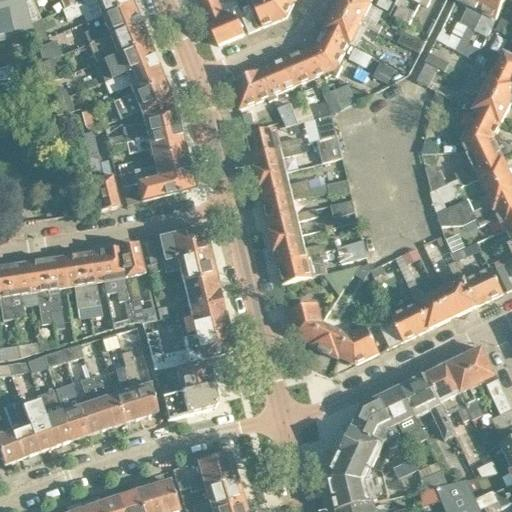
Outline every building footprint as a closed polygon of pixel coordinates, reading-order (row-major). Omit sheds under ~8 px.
[(19,0),(0,0),(0,44),(29,37),(19,0)] [(33,1),(33,0),(25,3),(31,26),(40,22),(41,21),(33,1)] [(59,0),(60,1),(64,11),(73,7),(90,0),(59,0)] [(64,11),(62,12),(67,22),(83,16),(86,23),(101,16),(102,17),(131,5),(129,0),(90,0),(73,7),(64,11)] [(198,0),(203,10),(218,4),(216,0),(198,0)] [(236,0),(241,10),(242,9),(246,18),(242,20),(249,35),(258,31),(252,16),(247,3),(245,0),(236,0)] [(245,0),(258,31),(287,20),(296,0),(255,0),(252,1),(251,0),(245,0)] [(371,6),(369,5),(361,1),(359,0),(340,0),(340,1),(337,6),(336,10),(334,13),(378,35),(382,27),(373,23),(365,19),(371,6)] [(387,0),(379,0),(377,5),(388,11),(392,3),(387,0)] [(422,0),(420,5),(427,8),(430,0),(422,0)] [(453,0),(456,1),(468,7),(460,25),(467,28),(481,0),(453,0)] [(481,0),(467,28),(475,32),(483,14),(496,21),(506,0),(481,0)] [(218,4),(203,10),(218,48),(245,37),(237,16),(225,21),(218,4)] [(86,23),(89,31),(84,33),(89,46),(140,25),(131,5),(102,17),(101,16),(86,23)] [(334,13),(324,33),(349,46),(351,47),(357,34),(375,42),(378,35),(334,13)] [(502,18),(495,31),(504,35),(511,22),(502,18)] [(40,22),(31,26),(34,39),(45,34),(40,22)] [(140,25),(89,46),(97,65),(147,44),(147,42),(146,41),(142,32),(140,25)] [(338,66),(348,46),(324,33),(316,48),(329,78),(333,76),(337,78),(342,68),(338,66)] [(398,44),(420,55),(425,45),(403,34),(398,44)] [(440,35),(436,41),(446,47),(450,38),(444,35),(443,37),(440,35)] [(56,41),(37,49),(42,65),(54,60),(75,52),(71,41),(58,46),(56,41)] [(147,44),(97,65),(105,84),(155,63),(147,44)] [(351,47),(348,54),(351,56),(349,60),(365,68),(371,57),(351,47)] [(326,79),(329,78),(316,48),(287,61),(298,87),(301,85),(324,76),(326,79)] [(449,64),(430,55),(425,63),(444,73),(449,64)] [(511,58),(505,55),(496,74),(511,82),(511,58)] [(479,56),(475,63),(484,67),(487,60),(479,56)] [(60,80),(54,60),(42,65),(47,85),(60,80)] [(287,61),(260,73),(272,102),(276,100),(275,97),(298,87),(287,61)] [(155,63),(105,84),(107,89),(117,91),(130,86),(133,94),(163,82),(157,68),(155,63)] [(476,64),(466,84),(511,106),(511,103),(511,82),(496,74),(476,64)] [(381,65),(375,77),(383,81),(388,83),(394,71),(381,65)] [(269,103),(272,102),(260,73),(233,84),(240,112),(267,100),(269,103)] [(113,103),(116,111),(120,121),(138,114),(141,113),(141,117),(173,107),(165,88),(163,82),(133,94),(113,103)] [(466,84),(463,91),(472,96),(474,93),(481,96),(474,112),(501,126),(511,106),(466,84)] [(315,103),(308,106),(314,121),(316,121),(332,117),(357,105),(348,85),(322,95),(326,103),(316,106),(315,103)] [(57,87),(49,90),(52,102),(61,99),(67,97),(64,90),(57,87)] [(52,102),(56,117),(65,115),(61,99),(52,102)] [(290,105),(277,110),(286,128),(299,125),(293,111),(290,105)] [(126,143),(179,131),(174,108),(173,107),(141,117),(143,125),(123,130),(126,143)] [(89,111),(80,114),(84,129),(87,131),(94,129),(89,111)] [(476,114),(461,143),(466,154),(494,141),(501,126),(474,112),(473,113),(476,114)] [(332,117),(316,121),(321,142),(337,137),(332,117)] [(276,130),(246,137),(252,159),(300,148),(298,140),(280,145),(276,130)] [(126,143),(108,147),(110,156),(127,152),(128,156),(150,150),(152,159),(184,151),(179,131),(126,143)] [(92,133),(81,136),(86,158),(99,214),(119,209),(112,179),(108,162),(99,164),(97,155),(92,133)] [(321,142),(317,144),(322,165),(343,160),(337,137),(321,142)] [(472,166),(455,174),(459,183),(503,161),(494,141),(466,154),(472,166)] [(424,144),(421,155),(422,156),(438,155),(437,144),(424,144)] [(300,148),(252,159),(257,181),(287,174),(283,160),(302,156),(300,148)] [(122,189),(136,185),(190,173),(184,151),(152,159),(154,167),(119,175),(122,189)] [(465,195),(462,189),(479,181),(485,194),(511,181),(511,179),(503,161),(459,183),(447,189),(432,196),(435,208),(465,195)] [(437,169),(426,170),(432,196),(447,189),(437,169)] [(136,185),(141,204),(189,192),(191,192),(193,188),(190,173),(136,185)] [(257,181),(262,202),(310,190),(308,183),(290,187),(287,174),(257,181)] [(477,221),(511,203),(511,181),(485,194),(490,206),(483,209),(474,213),(468,201),(437,216),(441,228),(463,228),(477,221)] [(262,202),(267,222),(296,215),(293,203),(329,194),(330,199),(351,194),(348,182),(310,190),(262,202)] [(14,198),(0,200),(3,220),(17,218),(14,198)] [(353,203),(331,208),(333,220),(355,215),(353,203)] [(505,231),(511,228),(511,203),(477,221),(480,228),(490,224),(497,220),(503,232),(505,231)] [(315,210),(296,215),(267,222),(272,244),(301,236),(298,224),(317,219),(315,210)] [(150,266),(209,252),(204,234),(203,229),(199,231),(144,244),(150,266)] [(278,265),(326,254),(324,246),(313,249),(305,251),(301,236),(272,244),(278,265)] [(362,243),(338,251),(342,266),(367,260),(362,243)] [(125,248),(117,250),(130,301),(135,323),(142,324),(144,324),(141,311),(139,303),(142,303),(136,277),(144,275),(137,246),(136,246),(125,248)] [(117,250),(98,253),(100,273),(102,283),(105,296),(115,294),(117,304),(123,303),(127,321),(128,325),(135,323),(130,301),(117,250)] [(416,250),(404,256),(409,265),(420,259),(416,250)] [(465,250),(453,255),(457,263),(468,257),(465,250)] [(150,266),(146,267),(148,275),(163,271),(164,274),(179,270),(182,285),(215,278),(209,252),(150,266)] [(98,253),(79,256),(83,280),(87,307),(89,319),(102,317),(100,306),(96,284),(102,283),(100,273),(98,253)] [(326,254),(278,265),(283,287),(324,277),(327,276),(324,263),(328,262),(326,254)] [(83,280),(79,256),(61,259),(65,290),(72,288),(76,309),(87,307),(83,280)] [(61,259),(42,262),(50,313),(52,326),(63,325),(58,291),(65,290),(61,259)] [(42,262),(24,265),(27,295),(29,308),(37,307),(38,315),(40,328),(52,326),(50,313),(42,262)] [(457,318),(478,308),(464,279),(456,263),(448,266),(449,267),(454,277),(457,275),(461,282),(444,290),(457,318)] [(24,265),(5,268),(8,297),(12,321),(24,319),(23,309),(29,308),(27,295),(24,265)] [(511,286),(502,266),(495,269),(507,293),(511,290),(511,286)] [(382,267),(371,272),(374,280),(385,275),(382,267)] [(5,268),(0,268),(0,315),(1,322),(12,321),(8,297),(5,268)] [(327,276),(324,277),(339,297),(349,283),(360,268),(327,276)] [(478,308),(503,296),(492,271),(470,282),(468,277),(464,279),(478,308)] [(182,285),(175,287),(178,302),(186,300),(189,314),(190,314),(222,307),(215,278),(182,285)] [(428,332),(450,322),(457,318),(444,290),(437,294),(424,300),(415,283),(408,286),(416,303),(415,303),(428,332)] [(339,297),(329,312),(338,318),(349,304),(339,297)] [(428,332),(415,303),(411,305),(413,309),(392,319),(404,344),(428,332)] [(295,338),(296,338),(312,346),(311,348),(322,325),(317,306),(289,313),(295,338)] [(190,314),(178,317),(183,341),(228,331),(222,307),(190,314)] [(165,308),(157,310),(159,321),(167,319),(165,308)] [(348,338),(322,325),(311,348),(338,361),(348,338)] [(348,338),(338,361),(339,361),(340,359),(356,367),(379,355),(367,329),(348,338)] [(228,331),(183,341),(186,350),(189,365),(206,360),(229,355),(233,349),(228,331)] [(144,335),(150,359),(162,356),(156,332),(144,335)] [(114,336),(101,340),(105,353),(118,349),(114,336)] [(35,344),(36,345),(37,355),(56,349),(55,341),(35,344)] [(37,355),(36,345),(16,348),(16,349),(18,361),(37,355)] [(78,347),(61,352),(65,364),(82,359),(78,347)] [(0,363),(18,361),(16,349),(0,350),(0,363)] [(186,350),(162,356),(150,359),(154,373),(155,373),(189,365),(186,350)] [(511,411),(482,350),(464,359),(480,392),(487,388),(502,418),(492,423),(494,427),(499,437),(511,430),(511,411)] [(61,352),(43,358),(47,370),(65,364),(61,352)] [(120,356),(124,368),(140,420),(157,415),(149,385),(141,387),(134,365),(130,353),(120,356)] [(447,367),(472,420),(474,424),(486,418),(475,394),(480,392),(464,359),(447,367)] [(26,364),(6,366),(10,377),(28,375),(26,364)] [(176,396),(213,387),(207,364),(175,372),(178,384),(174,386),(176,396)] [(6,366),(0,367),(0,378),(10,377),(6,366)] [(427,377),(441,406),(447,418),(458,412),(464,424),(472,420),(447,367),(427,377)] [(121,394),(114,397),(123,425),(140,420),(124,368),(114,371),(121,394)] [(123,425),(114,397),(106,399),(99,376),(89,380),(106,431),(123,425)] [(447,418),(441,406),(427,377),(403,388),(417,419),(430,413),(444,442),(456,436),(447,418)] [(106,431),(89,380),(80,383),(86,405),(79,408),(89,437),(106,431)] [(62,414),(72,442),(89,437),(79,408),(72,386),(55,392),(62,414)] [(167,386),(159,388),(162,400),(170,398),(167,386)] [(217,405),(213,387),(176,396),(170,398),(162,400),(167,422),(178,419),(214,410),(217,405)] [(385,397),(381,399),(401,440),(413,434),(418,445),(428,440),(417,419),(403,388),(397,391),(386,396),(385,397)] [(55,392),(48,394),(38,398),(39,403),(54,448),(72,442),(62,414),(55,392)] [(403,445),(401,440),(381,399),(363,408),(351,431),(382,446),(383,445),(385,443),(389,452),(403,445)] [(1,409),(21,461),(37,454),(21,409),(19,403),(1,409)] [(39,403),(21,409),(37,454),(54,448),(39,403)] [(0,406),(0,434),(0,436),(0,457),(4,467),(21,461),(1,409),(0,406)] [(487,430),(485,427),(477,430),(484,444),(499,437),(494,427),(487,430)] [(511,471),(511,430),(499,437),(503,446),(500,447),(511,472),(511,471)] [(329,481),(386,486),(383,476),(371,470),(382,446),(351,431),(347,440),(344,439),(337,455),(340,457),(329,481)] [(203,488),(236,480),(228,456),(196,464),(200,478),(175,484),(177,492),(188,489),(190,494),(204,490),(203,488)] [(414,461),(394,471),(399,482),(420,473),(414,461)] [(493,463),(477,471),(482,479),(499,475),(493,463)] [(476,502),(480,509),(484,508),(493,503),(511,495),(511,471),(511,472),(509,473),(511,478),(511,487),(494,496),(494,494),(476,502)] [(432,492),(437,490),(450,487),(443,473),(423,483),(425,493),(432,492)] [(208,504),(184,511),(183,511),(211,511),(243,503),(240,494),(236,481),(236,480),(203,488),(204,490),(208,504)] [(336,511),(344,511),(373,505),(389,502),(386,486),(329,481),(336,511)] [(178,511),(169,483),(151,488),(159,511),(178,511)] [(481,511),(480,509),(476,502),(467,483),(450,487),(437,490),(442,504),(445,511),(481,511)] [(159,511),(151,488),(135,493),(141,511),(159,511)] [(437,490),(432,492),(435,506),(442,504),(437,490)] [(141,511),(135,493),(117,499),(122,511),(141,511)] [(511,495),(497,502),(502,511),(511,505),(511,495)] [(122,511),(117,499),(101,504),(103,511),(122,511)] [(245,511),(243,503),(211,511),(245,511)]
